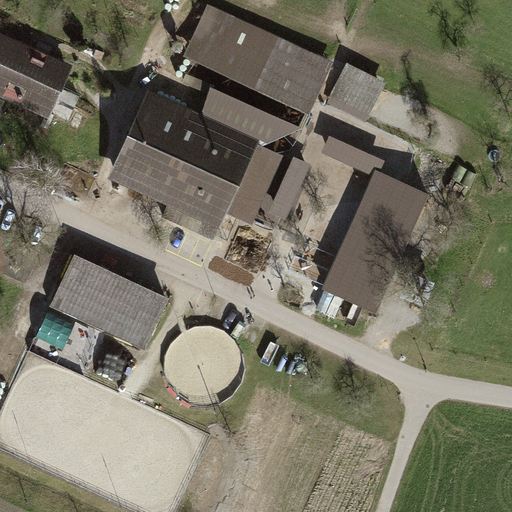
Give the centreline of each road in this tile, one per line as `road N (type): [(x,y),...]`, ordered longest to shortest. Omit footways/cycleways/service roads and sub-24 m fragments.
road 1 (residential): [(0,188),(425,384),(511,398)]
road 2 (track): [(381,511),(425,384)]
